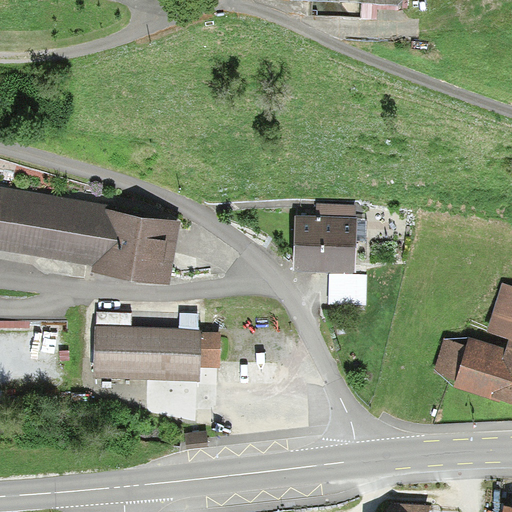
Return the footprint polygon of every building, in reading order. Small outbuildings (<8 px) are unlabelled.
[(124,212),(0,189),(0,191),(0,253),(91,269),(90,275),(171,287),(182,222),(124,212)] [(316,219),(297,218),(296,272),(331,273),(330,303),(365,304),(365,275),(356,275),(357,207),(316,206),(316,219)] [(511,287),(506,286),(492,324),(511,331),(511,287)] [(200,330),(95,327),(94,380),(200,383),(200,367),(218,368),(219,336),(200,335),(200,330)] [(501,389),(507,367),(502,362),(465,348),(465,344),(446,338),(438,370),(456,376),(501,389)] [(511,352),(507,367),(501,389),(511,392),(511,352)] [(511,511),(511,498),(504,497),(501,511),(511,511)] [(396,511),(428,511),(429,501),(397,499),(396,511)]
